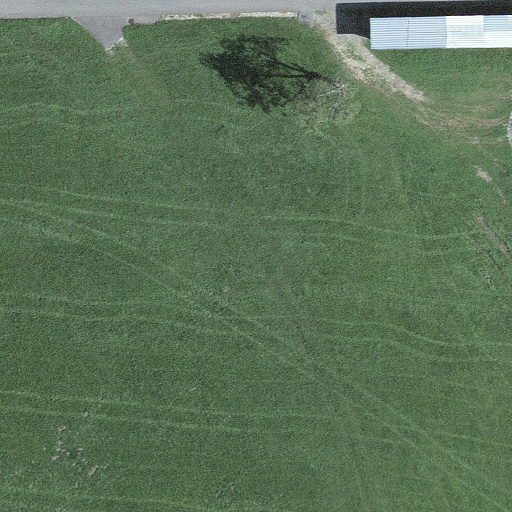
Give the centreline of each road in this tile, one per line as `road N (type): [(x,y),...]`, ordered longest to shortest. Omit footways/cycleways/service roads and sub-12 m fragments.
road 1 (track): [(291,0),(511,198)]
road 2 (track): [(0,3),(268,0)]
